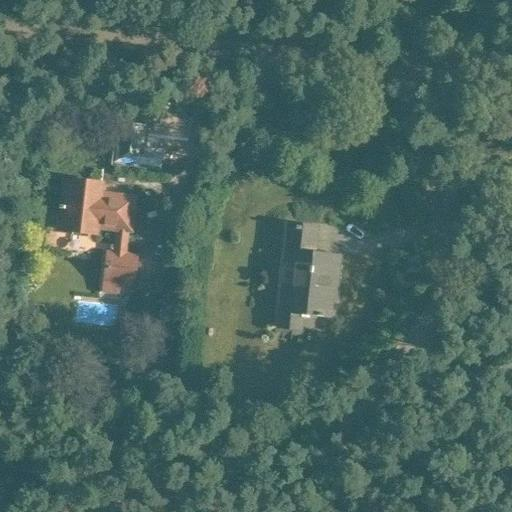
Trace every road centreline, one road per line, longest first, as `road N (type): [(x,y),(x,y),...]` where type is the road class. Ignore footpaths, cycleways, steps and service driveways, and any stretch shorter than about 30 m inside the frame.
road 1 (unclassified): [(401,63),(0,25)]
road 2 (unclassified): [(388,369),(438,301),(451,267),(401,63)]
road 3 (unclassified): [(308,511),(335,443),(382,377)]
